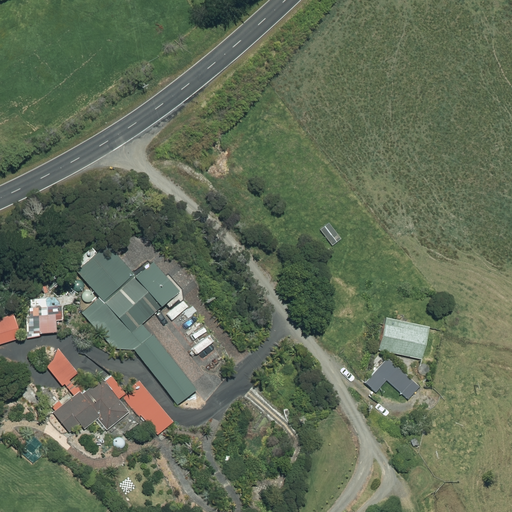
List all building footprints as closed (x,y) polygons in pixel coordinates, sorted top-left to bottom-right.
[(162,307),(133,273),(103,300),(132,333),(162,307)] [(59,332),(57,314),(25,316),(26,334),(59,332)] [(387,317),(380,349),(424,359),(431,327),(387,317)] [(419,388),(389,360),(373,376),(376,379),(371,384),(378,391),(388,381),(407,400),(419,388)] [(173,422),(141,380),(140,380),(124,392),(111,374),(103,381),(100,377),(64,406),(82,429),(97,418),(108,431),(136,409),(156,435),(173,422)]
